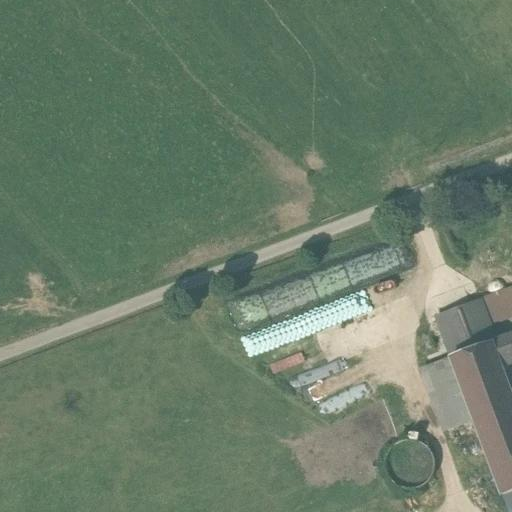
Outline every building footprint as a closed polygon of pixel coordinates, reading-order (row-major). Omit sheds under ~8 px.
[(239,324),(336,291),(329,269),(232,301),(239,324)] [(436,320),(452,360),(491,345),(496,343),(481,303),(436,320)] [(308,337),(261,347),(267,375),(281,372),(281,370),(291,367),(288,354),(310,349),(308,337)] [(500,371),(511,366),(511,337),(491,345),(500,371)] [(511,401),(500,371),(491,345),(452,360),(503,498),(511,494),(511,401)] [(474,421),(452,360),(420,371),(442,433),(474,421)] [(324,372),(296,389),(302,399),(330,382),(324,372)] [(411,487),(420,484),(426,479),(430,471),(431,462),(429,454),(424,447),(416,441),(406,440),(396,443),(389,450),(384,459),(384,468),(388,476),(394,483),(402,487),(411,487)] [(511,511),(511,494),(503,498),(508,511),(511,511)]
